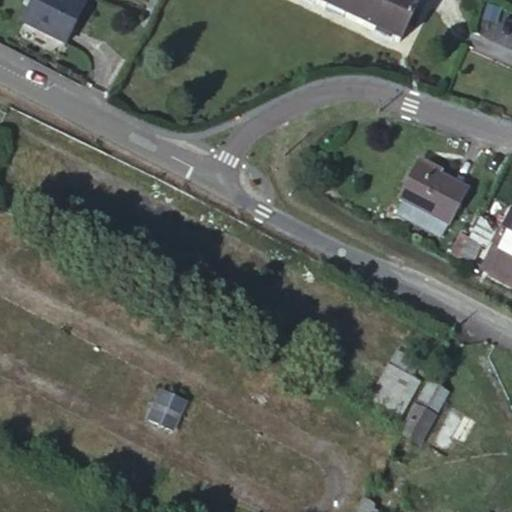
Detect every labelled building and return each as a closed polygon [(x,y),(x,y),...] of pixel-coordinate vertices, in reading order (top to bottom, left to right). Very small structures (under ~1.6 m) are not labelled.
[(84,5),(74,0),(32,0),(21,22),(65,44),(84,5)] [(418,2),(413,0),(312,0),(399,41),(418,2)] [(498,13),(487,9),(483,21),(494,25),(498,13)] [(465,190),(417,165),(399,199),(403,201),(396,216),(411,223),(419,208),(448,223),(465,190)] [(511,213),(509,212),(483,264),(495,270),(492,275),(511,285),(511,213)] [(469,239),(455,265),(467,270),(480,245),(469,239)] [(409,378),(418,364),(396,352),(369,400),(399,416),(417,383),(409,378)] [(426,378),(431,370),(422,366),(418,374),(426,378)] [(446,391),(428,381),(404,425),(400,434),(418,443),(446,391)] [(173,430),(184,405),(160,395),(148,419),(173,430)] [(454,439),(465,445),(478,423),(454,409),(432,446),(445,454),(454,439)] [(413,511),(423,494),(399,481),(383,511),(413,511)] [(379,511),(373,509),(376,503),(363,497),(355,511),(379,511)]
